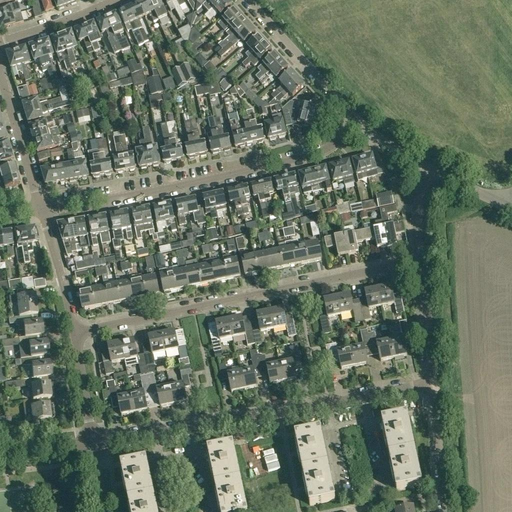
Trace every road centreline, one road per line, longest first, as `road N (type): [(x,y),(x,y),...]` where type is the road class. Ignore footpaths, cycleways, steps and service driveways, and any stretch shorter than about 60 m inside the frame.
road 1 (residential): [(76,335),(420,262)]
road 2 (residential): [(91,442),(434,385)]
road 3 (residential): [(355,117),(304,157),(42,212)]
road 4 (residential): [(355,117),(246,0)]
road 5 (residential): [(42,212),(0,74)]
road 6 (residential): [(76,335),(42,212)]
road 7 (residential): [(442,511),(434,385)]
road 8 (residential): [(0,43),(118,0)]
road 9 (residential): [(434,385),(420,262)]
